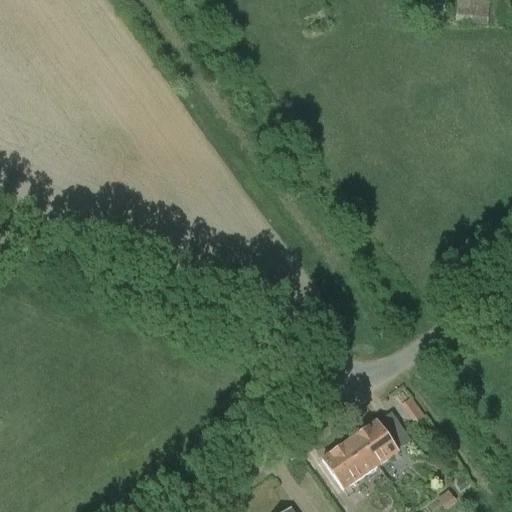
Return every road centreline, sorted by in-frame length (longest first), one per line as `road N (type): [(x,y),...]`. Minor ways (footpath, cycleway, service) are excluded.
road 1 (tertiary): [(359,370),(321,364),(0,236)]
road 2 (tertiary): [(183,511),(350,394),(359,370)]
road 3 (tertiary): [(359,370),(416,352),(511,285)]
